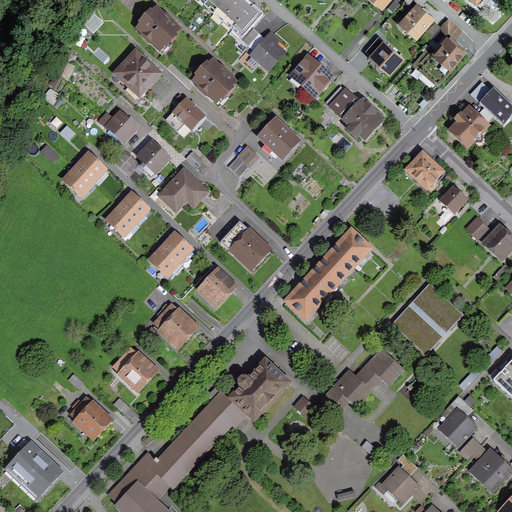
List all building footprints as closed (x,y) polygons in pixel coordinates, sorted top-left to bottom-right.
[(217,11),(225,0),(209,0),(207,2),(217,11)] [(226,19),(242,0),(225,0),(217,11),(226,19)] [(235,27),(253,7),(245,0),(242,0),(226,19),(235,27)] [(417,35),(432,18),(417,4),(402,22),(417,35)] [(245,36),(263,15),(253,7),(235,27),(245,36)] [(173,35),(177,30),(169,23),(171,21),(165,16),(163,18),(157,12),(151,18),(148,16),(146,18),(144,22),(146,24),(139,30),(144,34),(144,38),(149,42),(151,40),(160,49),(167,41),(169,43),(171,43),(174,39),(174,37),(173,35)] [(88,20),(96,28),(105,19),(99,14),(96,16),(93,14),(88,20)] [(449,30),(457,37),(462,31),(448,19),(432,37),(437,42),(449,30)] [(243,42),(249,47),(258,35),(253,31),(243,42)] [(249,47),(250,48),(256,53),(266,42),(258,35),(249,47)] [(426,59),(422,55),(414,65),(418,68),(420,66),(424,71),(419,77),(432,88),(451,66),(450,66),(463,52),(454,44),(457,41),(450,35),(436,51),(434,49),(426,59)] [(260,62),(268,69),(282,53),(275,47),(279,42),(272,36),(266,42),(256,53),(250,48),(240,60),(252,71),(260,62)] [(389,72),(402,58),(378,36),(365,51),(389,72)] [(136,100),(159,75),(136,54),(116,75),(129,87),(126,91),(136,100)] [(315,97),(333,75),(308,54),(289,76),(315,97)] [(229,87),(233,83),(225,75),(227,73),(222,68),(220,70),(213,64),(207,71),(204,68),(199,74),(202,76),(196,83),(200,87),(201,90),(205,95),(207,93),(216,101),(223,94),(225,95),(227,95),(231,92),(231,89),(229,87)] [(365,140),(385,119),(363,98),(360,101),(346,88),(328,106),(349,125),(346,129),(356,139),(359,135),(365,140)] [(480,104),(504,127),(511,120),(508,118),(511,113),(511,107),(494,90),(480,104)] [(191,130),(204,117),(187,101),(167,121),(177,130),(184,123),(191,130)] [(452,132),(468,148),(487,127),(469,111),(463,117),(461,115),(456,121),(459,124),(452,132)] [(125,142),(140,126),(131,117),(127,121),(120,115),(114,122),(107,115),(99,123),(107,130),(109,127),(125,142)] [(283,160),(301,140),(276,116),(257,137),(283,160)] [(63,132),(70,139),(74,135),(67,128),(63,132)] [(151,177),(168,160),(152,145),(141,157),(146,162),(141,168),(151,177)] [(43,153),(52,161),(57,157),(48,148),(43,153)] [(123,150),(112,161),(118,167),(129,155),(123,150)] [(405,169),(431,193),(438,185),(435,182),(446,171),(423,150),(405,169)] [(193,153),(187,159),(196,168),(202,162),(193,153)] [(77,168),(92,183),(104,170),(89,155),(77,168)] [(139,165),(129,155),(118,167),(134,181),(139,175),(134,170),(139,165)] [(239,178),(250,168),(239,157),(228,168),(239,178)] [(64,182),(80,196),(92,183),(77,168),(64,182)] [(199,202),(207,193),(184,171),(160,197),(176,212),(192,195),(199,202)] [(453,186),(440,201),(455,215),(469,200),(453,186)] [(120,208),(135,223),(147,210),(132,195),(120,208)] [(107,221),(123,236),(135,223),(120,208),(107,221)] [(478,240),(479,239),(490,229),(477,217),(466,229),(478,240)] [(253,268),(267,252),(249,235),(251,233),(240,223),(221,244),(232,254),(234,251),(253,268)] [(511,234),(500,223),(482,242),(502,261),(511,251),(511,234)] [(338,285),(370,250),(351,232),(319,267),(338,285)] [(163,248),(178,263),(191,250),(175,235),(163,248)] [(150,261),(166,276),(178,263),(163,248),(150,261)] [(306,319),(338,285),(319,267),(287,302),(306,319)] [(218,305),(233,289),(216,273),(201,289),(218,305)] [(501,278),(496,284),(500,288),(506,283),(501,278)] [(413,303),(415,305),(442,330),(459,312),(430,285),(413,303)] [(392,325),(422,352),(442,330),(415,305),(411,309),(409,307),(392,325)] [(180,345),(195,330),(171,308),(167,313),(163,309),(157,315),(161,319),(157,324),(163,330),(161,332),(167,338),(169,336),(180,345)] [(511,316),(509,313),(498,324),(511,338),(511,316)] [(274,319),(270,323),(283,335),(286,331),(274,319)] [(151,329),(144,337),(150,342),(157,335),(151,329)] [(356,377),(367,387),(377,376),(388,386),(403,369),(388,355),(391,351),(382,343),(379,347),(382,350),(356,377)] [(497,347),(488,356),(493,361),(502,352),(497,347)] [(139,389),(154,373),(130,352),(116,368),(121,372),(118,375),(129,385),(132,382),(139,389)] [(511,390),(511,361),(493,381),(508,395),(511,390)] [(116,506),(122,511),(167,511),(155,501),(170,485),(172,488),(232,424),(231,423),(243,410),(254,421),(289,384),(265,362),(249,380),(247,379),(244,378),(242,379),(240,380),(239,382),(239,384),(239,387),(241,388),(231,398),(224,391),(220,396),(216,392),(211,397),(215,401),(159,461),(156,459),(154,461),(155,462),(151,467),(143,460),(110,496),(118,504),(116,506)] [(371,391),(367,387),(356,377),(350,371),(323,399),(334,409),(345,397),(355,407),(371,391)] [(69,381),(78,389),(83,384),(74,375),(69,381)] [(468,378),(459,386),(464,391),(473,382),(468,378)] [(450,405),(458,412),(462,416),(470,408),(459,397),(450,405)] [(295,407),(306,417),(314,408),(303,398),(295,407)] [(114,405),(124,414),(129,409),(119,399),(114,405)] [(95,437),(108,422),(85,401),(81,405),(79,402),(74,408),(76,410),(71,415),(76,419),(73,423),(84,433),(87,429),(95,437)] [(443,428),(460,444),(475,428),(462,416),(458,412),(443,428)] [(162,427),(142,442),(146,447),(166,432),(162,427)] [(473,440),(460,454),(467,460),(480,447),(473,440)] [(366,442),(362,447),(370,454),(374,449),(366,442)] [(11,466),(41,494),(58,477),(31,452),(35,448),(31,444),(11,466)] [(468,471),(492,494),(511,472),(511,468),(490,448),(468,471)] [(403,466),(399,470),(408,478),(417,468),(403,455),(398,461),(403,466)] [(384,486),(403,503),(417,487),(408,478),(399,470),(384,486)] [(500,511),(511,511),(511,496),(511,497),(506,503),(508,505),(500,511)]
